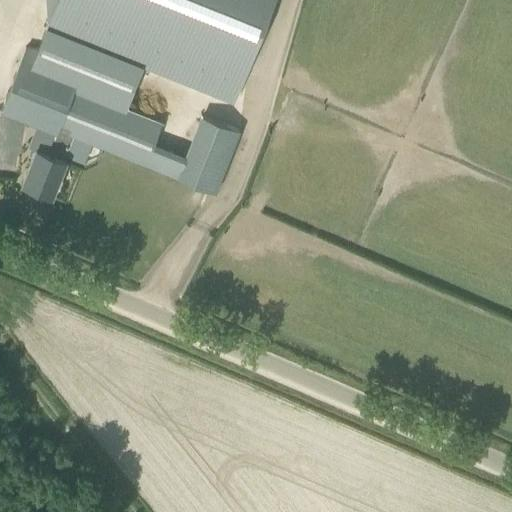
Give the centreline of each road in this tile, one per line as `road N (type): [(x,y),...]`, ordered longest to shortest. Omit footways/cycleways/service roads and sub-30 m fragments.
road 1 (tertiary): [(511,467),(0,246)]
road 2 (track): [(136,511),(0,336)]
